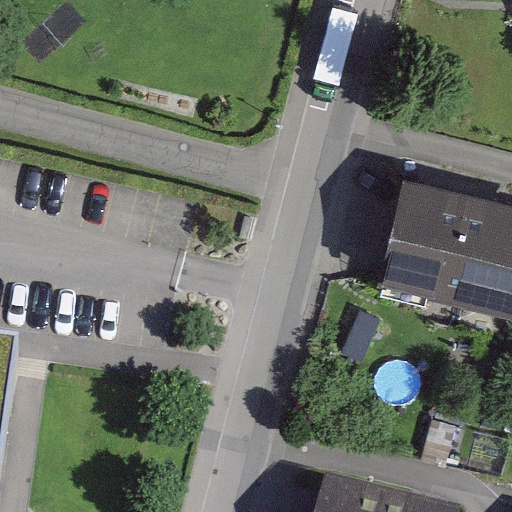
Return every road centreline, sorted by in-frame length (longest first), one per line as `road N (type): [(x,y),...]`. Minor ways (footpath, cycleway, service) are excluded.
road 1 (residential): [(232,511),(315,190)]
road 2 (residential): [(315,190),(0,112)]
road 3 (residential): [(315,190),(363,0)]
